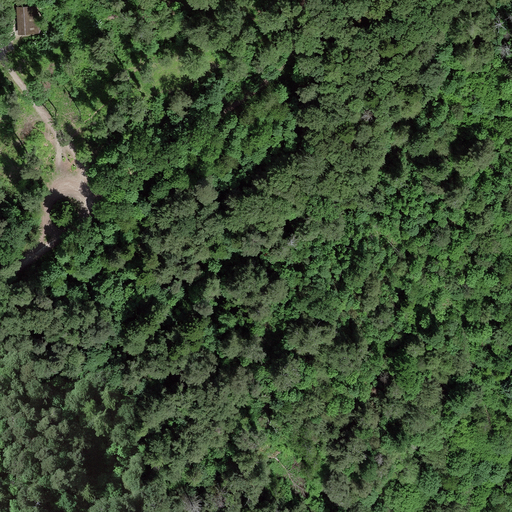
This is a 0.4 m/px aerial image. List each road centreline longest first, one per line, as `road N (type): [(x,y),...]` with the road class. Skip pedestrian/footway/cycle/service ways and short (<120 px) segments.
road 1 (track): [(94,206),(268,80),(286,59),(304,0)]
road 2 (track): [(78,183),(84,166),(0,61)]
